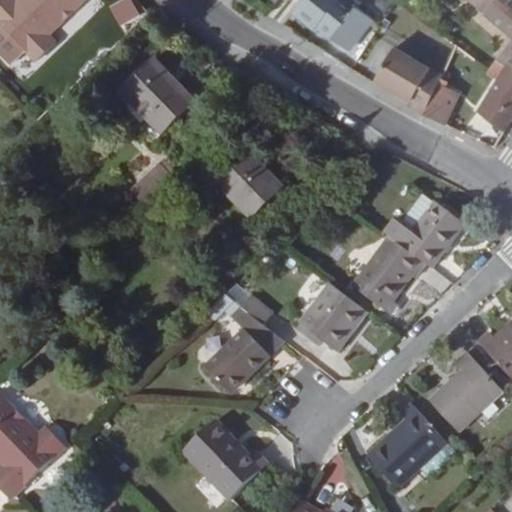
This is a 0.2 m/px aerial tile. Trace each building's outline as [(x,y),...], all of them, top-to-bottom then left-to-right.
[(22,5),(17,0),(0,0),(0,22),(36,62),(57,42),(51,35),(87,0),(25,0),(26,1),(22,5)] [(318,25),(327,33),(334,39),(335,38),(348,49),(374,18),(359,7),(360,5),(354,0),(302,0),(292,12),(314,29),(318,25)] [(511,6),(504,0),(470,0),(511,37),(511,57),(510,60),(511,61),(511,6)] [(324,37),(327,33),(318,25),(314,29),(324,37)] [(412,100),(410,105),(425,113),(443,73),(395,46),(376,80),(398,92),(412,100)] [(157,57),(120,91),(163,137),(200,102),(157,57)] [(511,61),(510,60),(506,66),(497,60),(489,71),(499,78),(480,111),(506,129),(511,119),(511,61)] [(357,61),(353,68),(361,74),(366,66),(357,61)] [(425,113),(424,114),(446,124),(466,84),(443,73),(425,113)] [(396,96),(410,105),(412,100),(398,92),(396,96)] [(253,151),(218,185),(252,220),(287,187),(253,151)] [(144,178),(154,189),(174,170),(176,168),(167,158),(144,178)] [(174,170),(154,189),(152,190),(164,203),(186,183),(174,170)] [(386,231),(391,235),(428,264),(434,268),(468,226),(435,201),(434,202),(425,194),(400,225),(394,220),(386,231)] [(428,264),(391,235),(353,286),(388,312),(414,277),(417,278),(428,264)] [(340,354),(352,338),(346,333),(365,308),(331,282),(300,323),(340,354)] [(226,295),(242,308),(243,308),(253,295),(239,283),(226,295)] [(253,295),(243,308),(265,326),(276,312),(253,295)] [(243,308),(242,308),(232,316),(246,329),(207,367),(233,394),(273,357),(268,352),(282,338),(265,326),(243,308)] [(371,313),(365,308),(346,333),(352,338),(371,313)] [(511,322),(496,338),(491,332),(480,341),(511,377),(511,322)] [(287,342),(282,338),(268,352),(273,357),(287,342)] [(469,352),(457,362),(463,370),(430,400),(460,433),(505,392),(469,352)] [(0,392),(0,462),(1,464),(7,459),(11,462),(5,468),(0,472),(0,485),(13,500),(67,448),(47,427),(40,434),(0,392)] [(399,490),(422,469),(450,444),(414,403),(402,413),(408,420),(368,455),(399,490)] [(261,453),(255,458),(219,419),(184,451),(231,502),(271,464),(261,453)] [(458,453),(450,444),(422,469),(430,478),(458,453)] [(331,511),(327,509),(325,511),(322,511),(304,501),(297,511),(331,511)]
